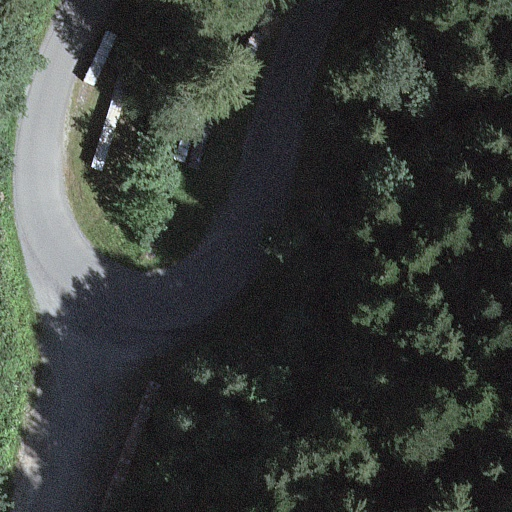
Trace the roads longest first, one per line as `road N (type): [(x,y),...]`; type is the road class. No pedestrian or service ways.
road 1 (unclassified): [(88,0),(46,112),(37,176),(48,226),(69,260),(107,292),(160,304),(227,270),(253,227),(304,58),(331,0)]
road 2 (track): [(107,292),(45,511)]
